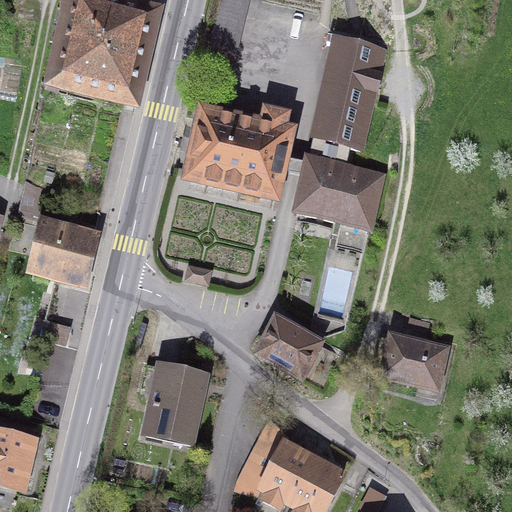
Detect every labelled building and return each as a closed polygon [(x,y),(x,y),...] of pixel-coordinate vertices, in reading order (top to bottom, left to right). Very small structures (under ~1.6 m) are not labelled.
[(65,11),(49,79),(130,98),(152,0),(80,0),(79,4),(62,0),(60,9),(65,11)] [(241,0),(221,0),(205,68),(224,72),(241,0)] [(335,41),(308,163),(345,171),(350,150),(360,152),(374,92),(378,93),(381,75),(378,74),(383,52),(335,41)] [(261,128),(204,115),(189,178),(275,198),(289,134),(284,133),(287,116),(265,111),(261,128)] [(380,179),(345,171),(308,163),(297,214),(369,230),(380,179)] [(27,183),(19,216),(34,220),(41,190),(27,183)] [(46,224),(34,270),(83,282),(94,235),(46,224)] [(276,322),(258,356),(301,379),(319,345),(276,322)] [(48,324),(43,341),(66,346),(70,329),(48,324)] [(387,358),(382,379),(437,391),(445,352),(391,339),(390,343),(382,341),(378,356),(387,358)] [(147,431),(192,440),(205,379),(146,366),(140,393),(155,397),(147,431)] [(0,482),(22,488),(34,435),(0,426),(0,482)] [(284,445),(265,484),(261,490),(262,491),(267,494),(262,503),(278,511),(283,502),(290,506),(313,461),(284,445)] [(323,511),(342,476),(313,461),(290,506),(301,511),(323,511)] [(262,491),(261,490),(265,484),(249,471),(240,486),(238,494),(258,498),(262,491)] [(377,511),(385,498),(372,492),(362,510),(366,511),(377,511)]
